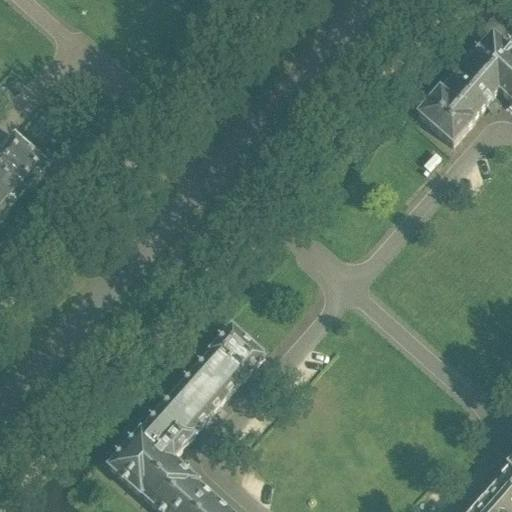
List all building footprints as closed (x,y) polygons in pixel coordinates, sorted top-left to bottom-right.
[(511,78),(511,54),(493,37),(443,95),(453,104),(455,106),(475,123),(499,95),(498,94),(511,78)] [(511,105),(511,78),(498,94),(499,95),(511,105)] [(453,104),(443,95),(441,94),(419,119),(454,150),(476,124),(475,123),(455,106),(453,104)] [(0,225),(27,195),(28,196),(50,171),(16,140),(0,157),(0,225)] [(265,361),(233,332),(111,469),(143,499),(145,497),(161,511),(226,511),(199,488),(200,487),(175,464),(196,440),(195,439),(242,385),(243,386),(265,361)] [(511,511),(511,493),(504,487),(482,511),(511,511)]
